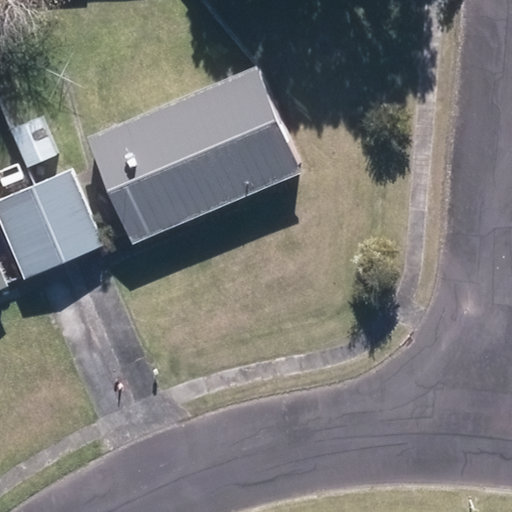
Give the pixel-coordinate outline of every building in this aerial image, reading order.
[(97,126),(143,234),(313,163),(268,55),(97,126)] [(18,124),(34,162),(65,147),(48,110),(18,124)] [(80,161),(43,178),(75,254),(113,237),(80,161)] [(75,254),(43,178),(1,195),(33,272),(75,254)] [(0,282),(16,275),(0,237),(0,282)]
